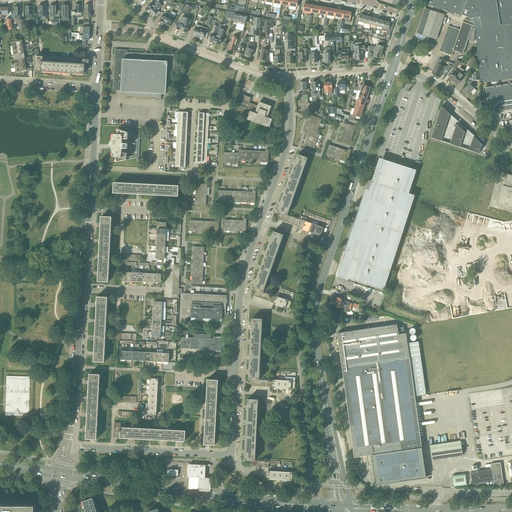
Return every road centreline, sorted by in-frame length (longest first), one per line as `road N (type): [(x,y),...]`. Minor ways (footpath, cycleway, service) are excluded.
road 1 (secondary): [(315,343),(322,279),(391,70)]
road 2 (residential): [(287,74),(259,72),(146,31),(99,26)]
road 3 (secondary): [(229,500),(62,475)]
road 4 (secondary): [(350,506),(315,343)]
road 5 (secondary): [(315,343),(339,505)]
road 6 (residential): [(229,455),(66,445)]
road 7 (secondary): [(511,507),(350,506)]
road 8 (residential): [(66,445),(82,287)]
road 9 (residential): [(260,221),(289,136),(287,74)]
road 10 (unclassified): [(511,144),(446,90),(391,70)]
